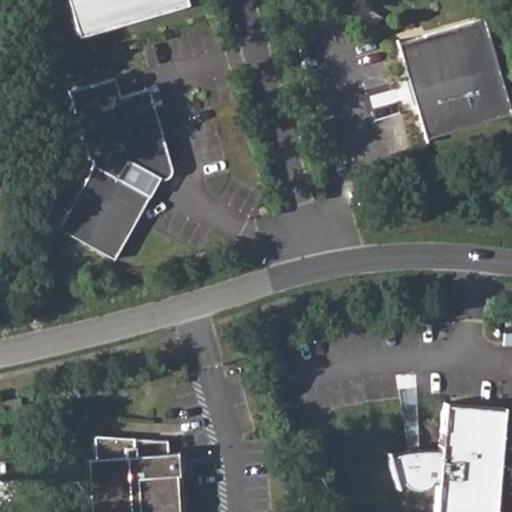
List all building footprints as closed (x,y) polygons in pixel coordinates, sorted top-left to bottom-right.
[(186,0),(66,0),(76,36),(188,5),(186,0)] [(397,42),(426,138),(511,112),(511,111),(484,16),(397,42)] [(92,163),(56,226),(112,258),(148,194),(143,191),(152,173),(158,176),(160,177),(163,177),(166,176),(168,174),(170,172),(171,169),(170,167),(147,86),(119,95),(113,76),(68,89),(87,157),(90,156),(92,163)] [(19,396),(1,400),(4,411),(21,407),(19,396)] [(432,511),(493,511),(502,409),(442,403),(438,452),(436,452),(434,452),(430,452),(427,452),(423,452),(420,452),(417,453),(417,454),(407,455),(407,454),(405,454),(403,455),(400,455),(397,455),(394,456),(391,457),(388,458),(387,458),(395,483),(399,481),(401,483),(402,485),(405,486),(408,488),(410,488),(413,489),(417,488),(421,487),(424,485),(427,483),(428,480),(429,478),(430,477),(435,478),(432,511)] [(166,439),(92,434),(94,456),(86,457),(89,511),(177,511),(175,473),(178,473),(177,451),(167,451),(166,439)]
